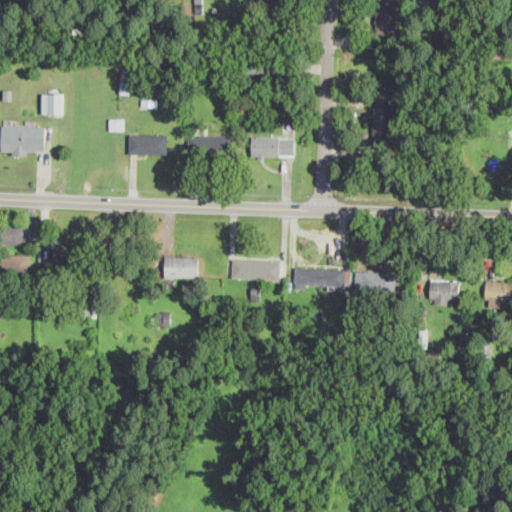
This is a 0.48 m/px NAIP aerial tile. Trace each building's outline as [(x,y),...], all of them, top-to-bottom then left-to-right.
[(376,0),(376,32),(397,32),(396,0),(376,0)] [(132,92),(132,63),(121,63),(121,92),(132,92)] [(64,92),(42,92),(42,112),(64,113),(64,92)] [(392,142),(392,106),(373,106),(373,142),(392,142)] [(125,128),(125,117),(110,117),(110,128),(125,128)] [(2,123),(2,153),(46,153),(46,123),(2,123)] [(129,153),(167,153),(167,133),(129,133),(129,153)] [(189,150),(232,150),(232,133),(189,133),(189,150)] [(296,134),(252,134),(252,156),(296,156),(296,134)] [(54,250),(54,262),(58,262),(58,267),(83,267),(83,254),(64,254),(64,250),(54,250)] [(0,273),(30,273),(30,253),(0,253),(0,273)] [(199,277),(199,254),(165,254),(165,277),(199,277)] [(228,258),(228,277),(286,278),(286,259),(228,258)] [(345,270),(294,268),(293,282),(345,285),(345,270)] [(361,289),(396,289),(396,270),(361,270),(361,289)] [(433,279),(432,298),(438,299),(437,303),(450,304),(450,298),(461,299),(462,280),(433,279)] [(511,281),(487,279),(485,300),(511,301),(511,281)] [(79,296),(79,316),(98,316),(98,296),(79,296)] [(72,337),(72,346),(94,347),(94,338),(72,337)]
